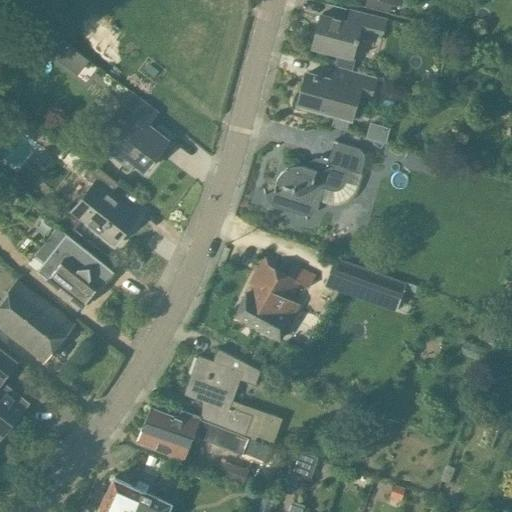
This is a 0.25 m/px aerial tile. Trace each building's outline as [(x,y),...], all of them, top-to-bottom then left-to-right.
[(339,54),(336,66),(352,71),(363,26),(383,31),(387,19),(351,9),(348,21),(321,14),(312,47),(339,54)] [(61,37),(50,52),(85,80),(96,65),(61,37)] [(154,76),(158,70),(151,64),(146,70),(154,76)] [(306,88),(301,104),(350,118),(359,88),(371,92),(375,77),(352,71),(336,66),(332,80),(306,72),(302,87),(306,88)] [(107,120),(121,131),(108,149),(130,166),(134,161),(145,170),(168,140),(147,123),(156,111),(130,91),(107,120)] [(348,118),(333,114),(330,125),(345,129),(348,118)] [(279,208),(280,208),(299,213),(303,202),(305,202),(307,202),(309,202),(310,201),(312,201),(314,200),(315,198),(316,197),(317,195),(318,194),(320,186),(327,188),(329,188),(331,188),(333,188),(335,188),(336,187),(338,186),(339,185),(341,183),(342,181),(342,180),(346,168),(357,172),(361,160),(361,158),(361,157),(361,155),(361,153),(360,151),(359,150),(358,148),(356,147),(355,146),(353,145),(334,140),(328,160),(321,158),(320,159),(320,160),(320,162),(320,163),(320,164),(321,166),(317,169),(306,166),(304,165),(300,165),(296,165),(292,166),(290,166),(287,168),(284,170),(282,171),(281,173),(279,174),(278,176),(277,178),(277,179),(276,181),(275,183),(275,185),(275,187),(275,189),(275,191),(267,195),(266,194),(265,192),(265,190),(265,188),(264,188),(264,190),(264,192),(265,194),(266,196),(267,198),(268,199),(269,201),(271,202),(274,205),(275,206),(277,207),(279,208)] [(113,195),(121,184),(68,143),(58,156),(94,184),(73,211),(67,206),(58,217),(75,229),(82,219),(115,245),(138,214),(113,195)] [(435,160),(413,153),(410,166),(432,173),(435,160)] [(66,233),(45,261),(55,269),(47,279),(82,307),(99,286),(102,289),(115,272),(66,233)] [(249,287),(235,314),(281,338),(294,311),(298,303),(291,299),(300,282),(310,287),(317,273),(311,270),(293,261),(287,273),(275,266),(278,261),(268,256),(266,255),(263,260),(249,287)] [(340,288),(397,308),(407,279),(350,259),(340,288)] [(17,279),(3,297),(60,342),(74,323),(17,279)] [(0,325),(45,361),(60,342),(3,297),(0,300),(0,325)] [(493,343),(500,325),(488,321),(481,339),(493,343)] [(0,437),(2,439),(27,407),(0,386),(0,385),(19,361),(0,345),(0,437)] [(231,406),(240,379),(255,385),(261,370),(218,348),(213,361),(198,355),(184,394),(214,405),(210,416),(202,413),(200,417),(200,418),(246,436),(253,414),(231,406)] [(150,407),(138,441),(186,458),(194,435),(265,463),(272,446),(246,436),(200,418),(200,417),(182,410),(179,418),(150,407)] [(301,476),(310,479),(318,457),(298,450),(284,491),(294,495),(301,476)] [(155,452),(148,471),(163,476),(170,458),(155,452)] [(217,473),(244,483),(248,470),(221,460),(217,473)] [(446,464),(440,479),(449,483),(455,468),(446,464)] [(142,511),(151,493),(153,486),(139,481),(137,486),(114,477),(107,494),(98,491),(91,506),(99,509),(97,511),(127,511),(134,497),(137,498),(133,508),(142,511)] [(402,498),(405,487),(394,484),(391,494),(402,498)] [(134,497),(127,511),(167,511),(173,498),(156,491),(155,494),(151,493),(142,511),(133,508),(137,498),(134,497)] [(301,511),(304,504),(293,500),(288,511),(301,511)]
